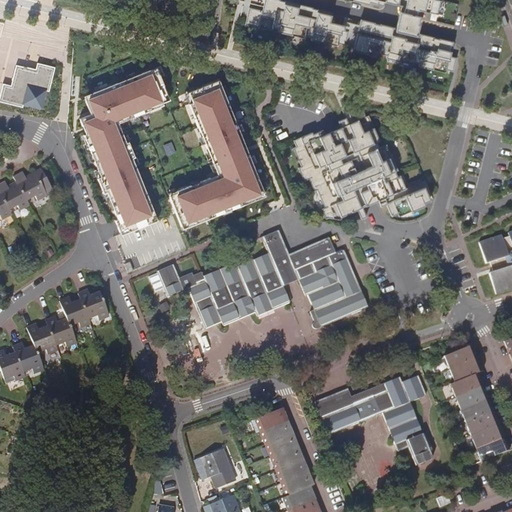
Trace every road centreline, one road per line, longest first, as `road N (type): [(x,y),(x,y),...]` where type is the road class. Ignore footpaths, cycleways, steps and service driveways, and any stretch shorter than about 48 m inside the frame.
road 1 (residential): [(333,511),(280,379),(165,417)]
road 2 (residential): [(165,417),(95,246)]
road 3 (residential): [(95,246),(58,154),(42,137)]
